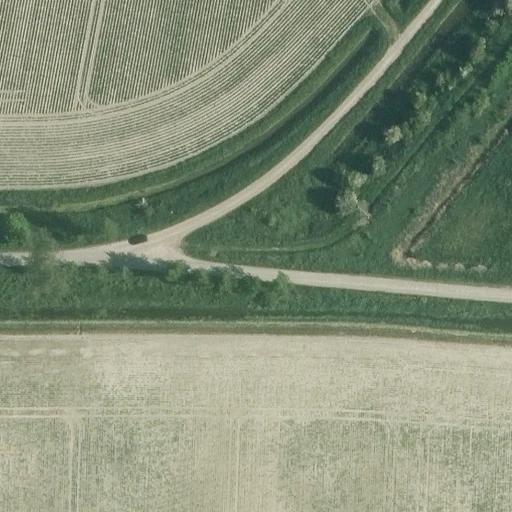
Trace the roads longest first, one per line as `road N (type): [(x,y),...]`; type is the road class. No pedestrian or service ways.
road 1 (unclassified): [(0,263),(147,261),(511,297)]
road 2 (track): [(435,0),(288,165),(155,246),(147,261)]
